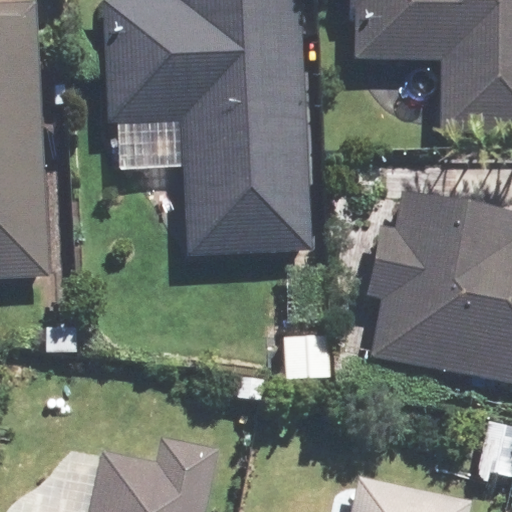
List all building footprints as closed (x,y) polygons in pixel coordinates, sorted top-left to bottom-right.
[(301,252),(288,0),(161,0),(94,3),(100,128),(169,124),(176,259),(301,252)] [(511,139),(511,0),(344,0),(344,61),(433,62),(432,138),(511,139)] [(0,280),(39,278),(25,6),(0,7),(0,280)] [(372,299),(360,360),(511,388),(511,218),(391,196),(384,231),(368,228),(356,297),(372,299)] [(323,338),(278,337),(277,382),(322,383),(323,338)] [(196,511),(208,452),(154,442),(149,466),(93,455),(81,511),(196,511)] [(457,511),(459,503),(348,480),(341,511),(457,511)]
